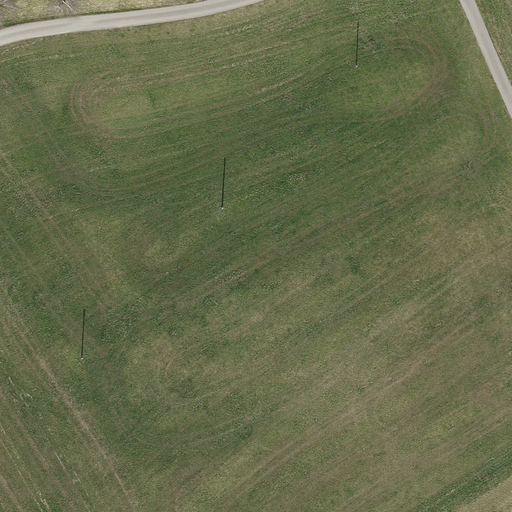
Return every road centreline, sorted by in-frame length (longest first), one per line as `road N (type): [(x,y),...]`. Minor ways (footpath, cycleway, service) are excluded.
road 1 (track): [(0,39),(94,18),(169,19),(233,0)]
road 2 (track): [(467,0),(511,114)]
